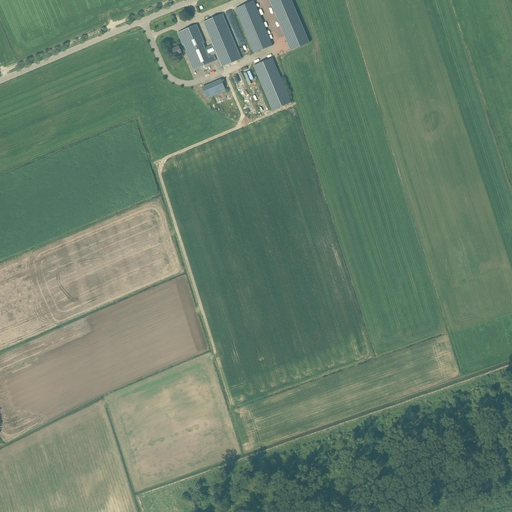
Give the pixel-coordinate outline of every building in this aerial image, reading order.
[(291,0),(269,0),(275,14),(291,51),(295,49),(309,43),(291,0)] [(254,1),(235,9),(243,27),(250,46),(254,53),(272,46),(265,28),(254,1)] [(241,59),(225,19),(223,14),(203,22),(221,67),(241,59)] [(180,32),(186,45),(188,50),(195,69),(205,65),(197,46),(204,43),(197,25),(180,32)] [(181,53),(188,50),(186,45),(179,48),(179,47),(171,50),(173,56),(181,53)] [(291,103),(272,58),(253,66),(272,111),(291,103)] [(221,79),(201,86),(205,98),(225,91),(221,79)]
